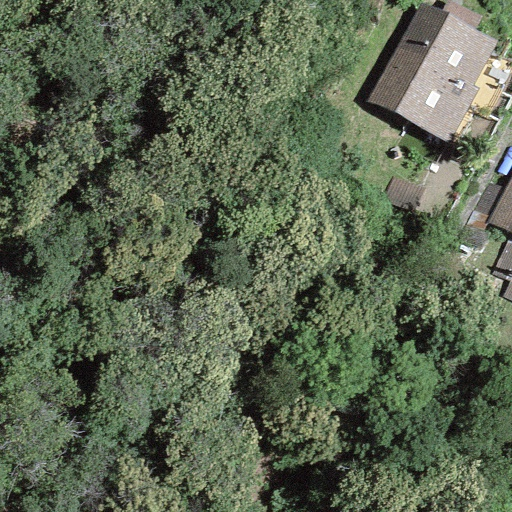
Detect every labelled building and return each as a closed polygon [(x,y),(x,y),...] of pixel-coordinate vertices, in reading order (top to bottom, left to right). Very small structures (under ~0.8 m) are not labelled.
[(446,0),(440,13),(472,31),(480,18),(446,0)] [(440,13),(419,3),(366,101),(445,143),(474,90),(468,87),(492,41),(472,31),(440,13)] [(511,169),(486,223),(511,235),(511,169)] [(412,214),(422,190),(391,177),(381,201),(412,214)] [(511,301),(511,235),(490,276),(508,283),(501,297),(511,301)]
